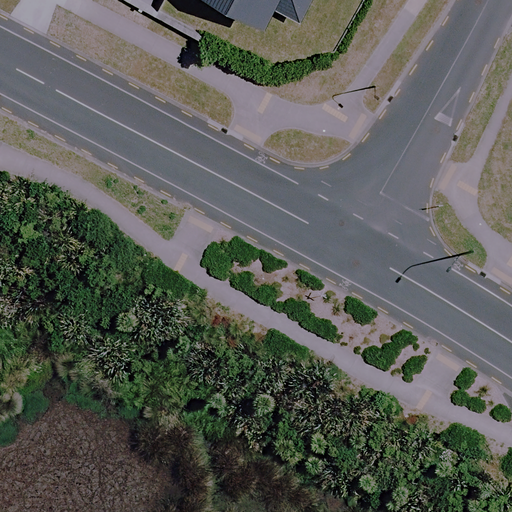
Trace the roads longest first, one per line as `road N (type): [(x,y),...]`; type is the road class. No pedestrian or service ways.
road 1 (residential): [(0,53),(352,246)]
road 2 (residential): [(352,246),(485,0)]
road 3 (residential): [(352,246),(511,342)]
